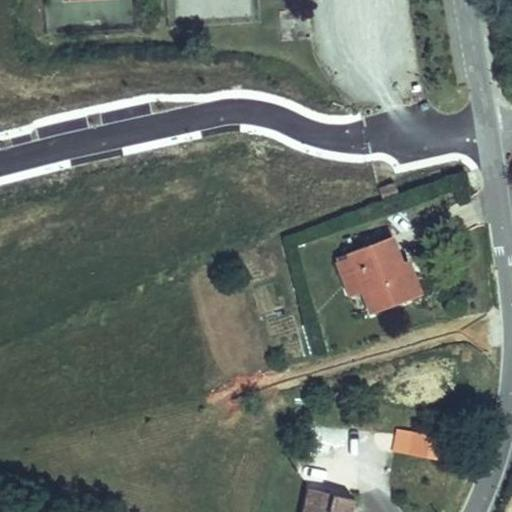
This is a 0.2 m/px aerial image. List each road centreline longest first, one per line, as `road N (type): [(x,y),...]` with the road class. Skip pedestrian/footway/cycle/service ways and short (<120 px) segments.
road 1 (tertiary): [(468,511),(500,412),(501,181),(471,0)]
road 2 (unknown): [(0,145),(186,105),(271,100),(424,111)]
